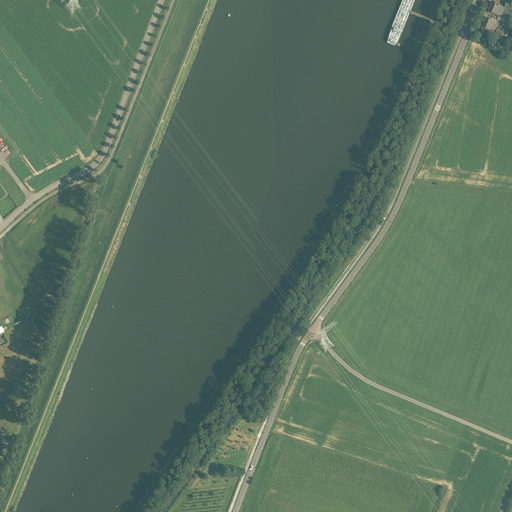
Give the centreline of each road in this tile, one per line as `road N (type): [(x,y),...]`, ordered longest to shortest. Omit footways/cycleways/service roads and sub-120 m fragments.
road 1 (tertiary): [(312,329),(394,213),(480,0)]
road 2 (tertiary): [(0,229),(39,195),(97,163),(161,0)]
road 3 (unclassified): [(312,329),(366,381),(511,442)]
road 4 (tertiary): [(235,511),(312,329)]
